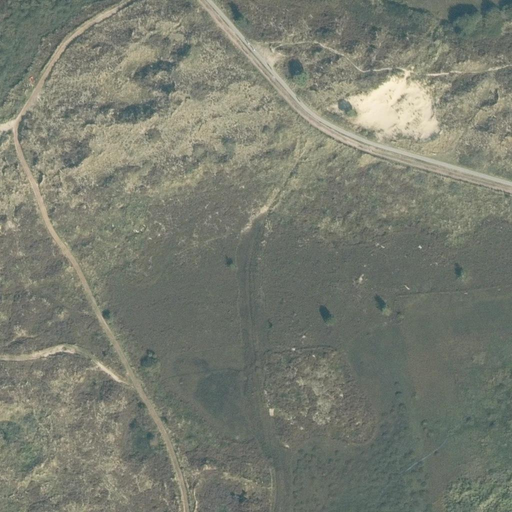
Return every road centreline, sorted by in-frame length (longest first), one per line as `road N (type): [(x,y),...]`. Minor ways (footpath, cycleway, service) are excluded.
road 1 (track): [(135,0),(69,40),(16,131),(45,217),(70,247),(163,427),(193,511)]
road 2 (unknown): [(198,0),(320,128),(363,149),(511,192)]
